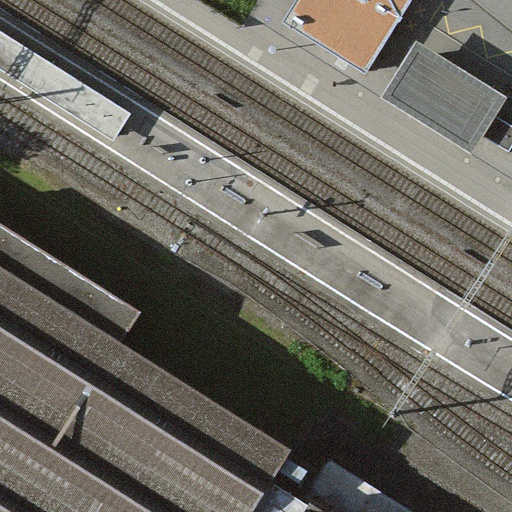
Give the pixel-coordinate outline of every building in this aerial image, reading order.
[(252,0),(207,0),(241,20),(252,0)] [(296,0),(283,23),(370,76),(415,0),(296,0)] [(407,266),(0,10),(0,82),(372,321),(407,266)] [(384,102),(474,156),(509,98),(420,44),(384,102)] [(511,142),(511,126),(483,110),(470,132),(506,153),(511,142)] [(293,511),(0,330),(0,511),(293,511)]
